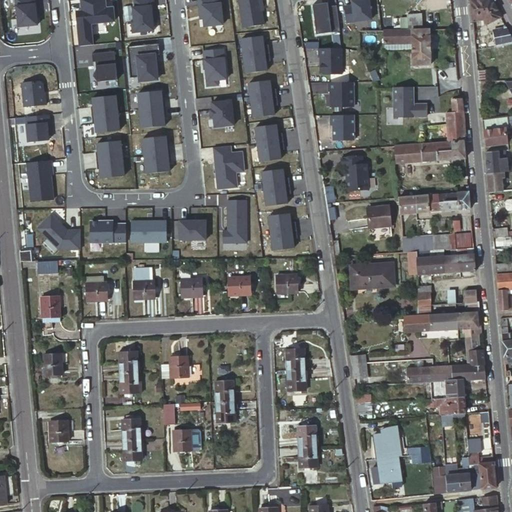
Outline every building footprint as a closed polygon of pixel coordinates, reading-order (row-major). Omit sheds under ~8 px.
[(35,11),(36,11),(35,0),(14,0),(17,26),(37,24),(36,17),(35,11)] [(152,14),(155,14),(153,0),(134,0),(135,7),(132,8),(134,21),(131,22),(133,33),(154,31),(153,21),(152,14)] [(198,0),(200,15),(203,15),(203,19),(204,26),(223,24),(220,0),(198,0)] [(238,0),(244,28),(264,24),(262,11),(259,0),(238,0)] [(351,0),(352,5),(344,6),(346,22),(370,19),(368,0),(351,0)] [(470,0),(472,21),(483,19),(486,24),(500,17),(491,0),(470,0)] [(316,34),(339,31),(336,5),(328,6),(327,2),(312,4),(316,34)] [(401,20),(401,29),(421,29),(420,13),(407,14),(407,19),(401,20)] [(493,30),(495,46),(511,42),(511,39),(506,28),(493,30)] [(429,29),(383,31),(383,44),(385,44),(412,43),(412,49),(413,70),(430,70),(429,29)] [(265,36),(241,39),(246,74),(269,71),(268,61),(270,61),(268,45),(266,45),(265,36)] [(161,54),(160,43),(127,47),(130,78),(139,77),(140,81),(157,79),(155,55),(161,54)] [(340,48),(318,48),(318,56),(319,56),(319,71),(322,74),(341,73),(340,48)] [(218,80),(226,79),(223,49),(203,51),(204,60),(203,60),(204,69),(205,69),(207,86),(218,85),(218,80)] [(114,51),(92,53),(93,62),(95,62),(96,68),(93,76),(97,82),(117,80),(114,51)] [(478,78),(478,80),(487,79),(487,69),(477,70),(478,78)] [(249,83),(253,118),(277,115),(275,106),(278,105),(276,89),(273,89),(272,80),(249,83)] [(40,81),(22,83),(24,107),(46,104),(45,95),(44,95),(43,84),(40,81)] [(353,82),(329,82),(329,91),(331,91),(331,106),(353,106),(353,82)] [(412,87),(393,87),(393,116),(426,116),(425,104),(412,104),(412,87)] [(138,93),(141,128),(165,126),(164,116),(166,116),(164,100),(162,100),(161,91),(138,93)] [(119,131),(116,95),(92,98),(93,107),(91,108),(93,124),(95,124),(96,133),(119,131)] [(461,97),(459,98),(451,99),(452,110),(462,110),(461,97)] [(214,127),(234,125),(231,100),(212,102),(213,110),(210,110),(211,118),(213,117),(214,127)] [(447,136),(448,142),(463,140),(465,140),(464,122),(462,110),(452,110),(452,112),(452,119),(446,119),(447,124),(447,136)] [(446,113),(427,114),(428,119),(428,126),(447,124),(446,119),(446,117),(446,113)] [(47,122),(49,122),(49,114),(14,117),(15,131),(27,130),(28,141),(49,139),(48,130),(47,122)] [(353,115),(330,115),(330,125),(333,125),(333,140),(353,140),(353,115)] [(482,122),(482,123),(504,121),(505,129),(508,128),(506,117),(482,120),(482,122)] [(484,141),(484,146),(506,143),(506,142),(505,129),(504,121),(482,123),(484,141)] [(254,127),(260,162),(283,158),(282,149),(284,149),(281,132),(279,133),(278,123),(254,127)] [(142,138),(146,174),(169,171),(169,162),(171,161),(169,145),(167,145),(166,136),(142,138)] [(463,140),(448,142),(437,142),(424,143),(394,146),(395,163),(464,158),(463,140)] [(124,176),(120,141),(97,143),(98,153),(96,153),(97,169),(100,169),(101,178),(124,176)] [(214,154),(217,154),(219,174),(216,177),(217,186),(220,188),(237,186),(236,171),(244,170),(242,151),(231,152),(230,145),(213,146),(214,154)] [(485,152),(487,174),(500,172),(504,172),(507,172),(506,158),(505,158),(504,150),(485,152)] [(364,156),(343,157),(344,166),(348,166),(349,188),(352,191),(370,189),(368,164),(364,164),(364,156)] [(50,160),(28,162),(32,201),(52,199),(50,174),(49,170),(51,170),(50,160)] [(262,172),(266,207),(290,204),(288,194),(291,194),(289,178),(286,178),(285,169),(262,172)] [(488,185),(488,193),(502,191),(501,178),(504,178),(504,172),(500,172),(487,174),(486,174),(488,185)] [(468,193),(468,192),(464,192),(459,193),(457,193),(459,210),(469,209),(468,193)] [(444,211),(459,210),(457,193),(437,194),(438,211),(444,210),(444,211)] [(429,211),(438,211),(437,194),(428,195),(429,211)] [(429,211),(428,195),(415,196),(416,213),(429,211)] [(415,196),(398,197),(399,214),(400,214),(416,213),(415,196)] [(502,201),(503,210),(506,212),(511,211),(511,198),(504,199),(502,201)] [(247,243),(246,200),(227,200),(228,230),(223,230),(223,242),(247,243)] [(388,205),(366,207),(368,226),(389,224),(388,205)] [(333,209),(327,210),(329,223),(335,222),(333,209)] [(268,216),(273,251),(296,248),(295,239),(297,238),(295,222),(293,222),(292,213),(268,216)] [(63,227),(51,215),(38,229),(59,250),(80,249),(80,230),(65,230),(62,228),(63,227)] [(167,242),(167,220),(131,221),(131,242),(167,242)] [(205,220),(179,221),(180,240),(206,240),(205,220)] [(125,242),(125,224),(112,224),(112,221),(89,221),(90,242),(125,242)] [(493,237),(507,236),(506,227),(492,228),(493,237)] [(454,234),(455,249),(457,249),(463,249),(470,248),(469,233),(454,234)] [(432,235),(418,236),(418,244),(422,244),(433,243),(433,235),(432,235)] [(433,243),(434,250),(437,250),(444,250),(448,249),(447,235),(433,235),(433,243)] [(402,237),(403,252),(408,252),(417,251),(419,251),(418,244),(418,236),(402,237)] [(493,243),(494,251),(510,249),(509,248),(509,242),(493,243)] [(30,251),(20,251),(21,260),(31,260),(30,251)] [(417,251),(408,252),(408,261),(409,261),(409,274),(417,274),(417,257),(417,251)] [(476,270),(474,254),(463,255),(459,255),(460,272),(476,271),(476,270)] [(459,255),(457,255),(451,255),(444,256),(445,273),(460,272),(459,255)] [(417,274),(430,274),(430,273),(430,256),(417,257),(417,274)] [(445,273),(444,256),(437,256),(430,256),(430,273),(438,273),(445,273)] [(35,260),(35,272),(58,272),(58,260),(35,260)] [(496,271),(496,274),(511,272),(511,262),(495,264),(496,271)] [(350,266),(351,288),(393,286),(392,263),(350,266)] [(511,272),(496,274),(496,278),(497,290),(506,290),(511,289),(511,272)] [(276,276),(276,292),(297,291),(297,275),(276,276)] [(228,278),(228,294),(250,293),(249,277),(228,278)] [(181,279),(181,296),(202,295),(201,278),(181,279)] [(133,281),(133,298),(154,297),(154,280),(133,281)] [(85,283),(86,300),(107,299),(107,282),(85,283)] [(464,291),(465,302),(476,302),(475,290),(464,291)] [(498,299),(499,311),(507,311),(507,304),(506,296),(506,290),(497,290),(498,299)] [(417,293),(417,305),(430,305),(430,293),(430,292),(417,293)] [(41,296),(42,318),(59,317),(58,296),(41,296)] [(479,310),(479,302),(476,302),(465,302),(466,313),(479,312),(479,310)] [(417,305),(418,315),(430,315),(430,305),(417,305)] [(479,312),(466,313),(438,314),(430,315),(418,315),(403,316),(404,332),(443,330),(449,329),(461,328),(481,327),(479,312)] [(481,332),(481,327),(461,328),(462,333),(464,332),(467,365),(471,365),(469,350),(483,349),(479,348),(478,334),(481,332)] [(500,328),(502,341),(511,340),(511,332),(507,333),(507,327),(506,327),(500,328)] [(511,340),(502,341),(504,361),(504,364),(511,362),(511,359),(511,356),(511,355),(511,340)] [(287,350),(287,370),(304,369),(304,349),(287,350)] [(406,368),(407,383),(423,382),(423,381),(430,381),(431,381),(433,381),(436,381),(462,380),(485,379),(484,357),(483,349),(469,350),(471,365),(467,365),(406,368)] [(119,352),(120,372),(138,371),(137,351),(119,352)] [(44,354),(45,375),(62,374),(61,353),(44,354)] [(349,359),(352,378),(367,377),(364,353),(348,355),(349,359)] [(171,364),(171,378),(188,377),(187,356),(171,357),(171,364)] [(171,364),(162,364),(162,378),(171,378),(171,364)] [(304,369),(287,370),(288,391),(305,390),(304,369)] [(120,372),(121,393),(138,392),(143,392),(142,371),(138,371),(120,372)] [(438,398),(463,397),(462,380),(436,381),(438,398)] [(215,382),(217,402),(233,401),(232,381),(215,382)] [(356,398),(357,403),(370,402),(370,394),(356,395),(356,398)] [(453,414),(465,413),(463,397),(438,398),(434,399),(431,399),(423,399),(424,406),(440,405),(440,415),(453,414)] [(217,402),(218,423),(234,422),(233,401),(217,402)] [(357,403),(358,414),(371,413),(370,402),(357,403)] [(163,404),(163,423),(174,423),(174,404),(163,404)] [(452,416),(441,416),(442,426),(452,426),(452,416)] [(123,419),(124,441),(141,440),(140,418),(123,419)] [(50,421),(50,442),(67,441),(66,420),(50,421)] [(298,426),(299,447),(316,446),(315,425),(298,426)] [(397,456),(401,456),(397,427),(382,429),(382,434),(374,435),(377,459),(397,456)] [(174,431),(174,452),(191,451),(191,430),(174,431)] [(124,441),(125,461),(142,460),(141,440),(124,441)] [(469,465),(479,464),(477,440),(467,441),(468,456),(468,457),(469,465)] [(316,446),(299,447),(300,468),(317,467),(316,446)] [(403,456),(411,455),(415,455),(414,448),(414,447),(403,448),(403,456)] [(431,468),(429,453),(415,455),(411,455),(412,470),(431,468)] [(397,456),(377,459),(381,483),(400,481),(397,456)] [(460,491),(481,489),(479,464),(469,465),(468,457),(462,457),(463,469),(458,469),(458,474),(460,491)] [(493,465),(493,462),(479,464),(481,489),(495,487),(493,465)] [(445,475),(447,492),(460,491),(458,474),(458,469),(458,467),(445,468),(445,475)] [(433,476),(435,494),(447,492),(445,475),(433,476)] [(497,511),(496,495),(482,497),(483,509),(474,511),(497,511)] [(474,511),(473,498),(457,500),(458,511),(474,511)] [(424,511),(435,511),(435,509),(441,508),(440,502),(423,504),(424,511)]
